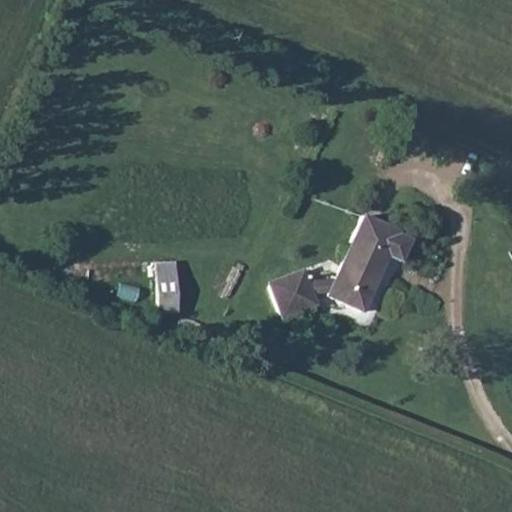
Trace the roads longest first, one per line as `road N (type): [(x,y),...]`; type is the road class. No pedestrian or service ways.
road 1 (unknown): [(511,385),(469,208),(427,150)]
road 2 (track): [(169,0),(401,91)]
